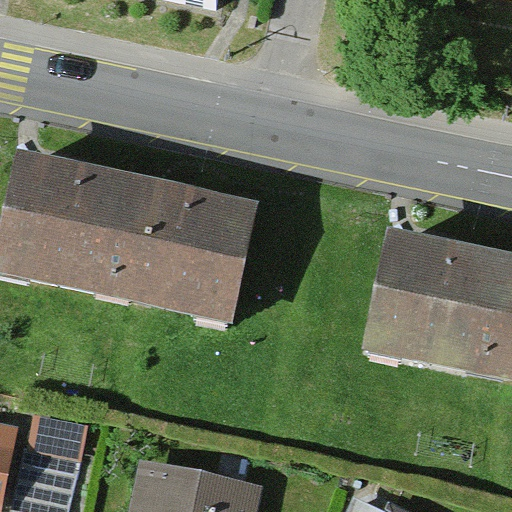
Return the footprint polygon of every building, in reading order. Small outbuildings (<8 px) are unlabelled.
[(217,30),(222,0),(84,0),(84,4),(217,30)] [(511,0),(416,0),(414,14),(511,34),(511,0)] [(230,220),(0,172),(0,293),(206,336),(230,220)] [(511,400),(511,282),(355,250),(332,364),(511,400)] [(80,511),(86,419),(26,415),(20,511),(80,511)] [(0,485),(10,435),(0,432),(0,485)] [(244,511),(248,495),(125,472),(117,511),(244,511)]
